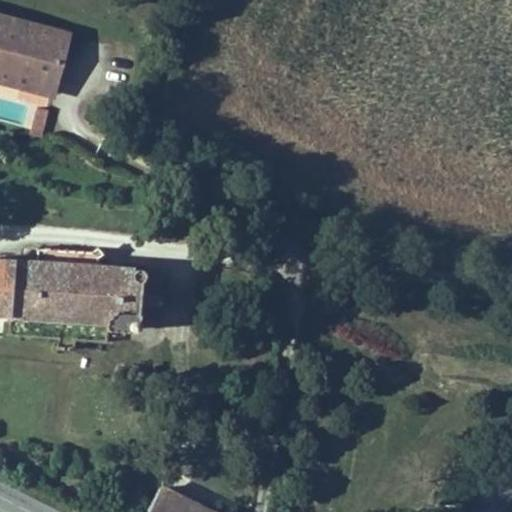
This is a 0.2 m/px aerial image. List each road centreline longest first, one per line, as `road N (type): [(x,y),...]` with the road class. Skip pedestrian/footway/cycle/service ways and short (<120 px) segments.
road 1 (track): [(511,285),(306,270),(265,511)]
road 2 (track): [(306,270),(220,203),(58,127)]
